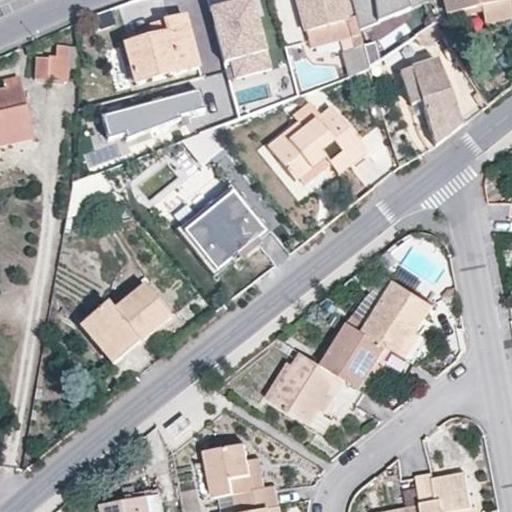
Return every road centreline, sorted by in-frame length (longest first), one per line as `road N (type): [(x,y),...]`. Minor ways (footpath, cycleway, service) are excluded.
road 1 (residential): [(9,511),(441,169)]
road 2 (unknown): [(14,508),(70,161)]
road 3 (residential): [(489,365),(347,475),(330,511)]
road 4 (residential): [(441,169),(464,207),(489,365)]
